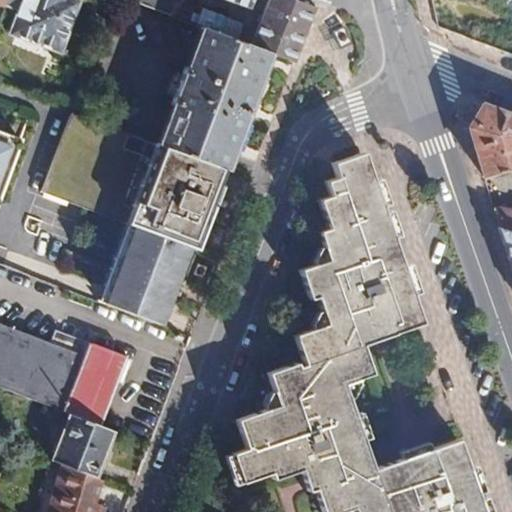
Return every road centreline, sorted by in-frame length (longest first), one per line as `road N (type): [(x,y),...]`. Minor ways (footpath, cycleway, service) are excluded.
road 1 (residential): [(163,511),(305,133),(416,85)]
road 2 (secondary): [(416,85),(511,358)]
